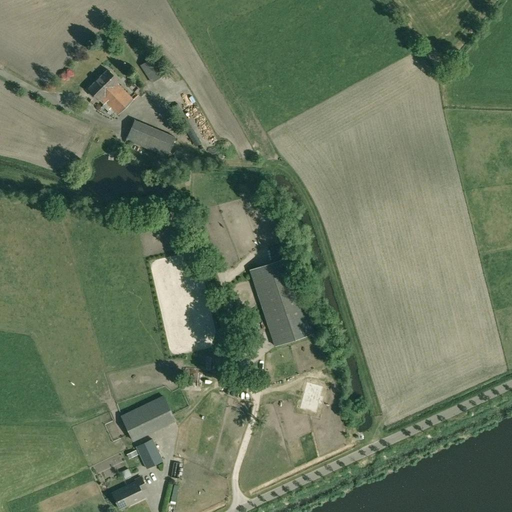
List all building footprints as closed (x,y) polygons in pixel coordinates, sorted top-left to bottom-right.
[(140,65),(151,82),(167,71),(156,54),(140,65)] [(88,89),(90,91),(89,93),(92,97),(94,95),(104,104),(106,102),(118,114),(133,100),(117,83),(119,81),(107,69),(88,89)] [(167,157),(176,137),(134,119),(126,140),(167,157)] [(274,346),(312,333),(287,257),(248,270),(274,346)] [(322,386),(306,382),(298,408),(315,413),(317,403),(320,404),(323,396),(320,395),(322,386)] [(133,442),(176,421),(163,395),(120,415),(127,431),(133,442)] [(212,441),(240,447),(250,403),(234,400),(226,433),(214,430),(212,441)] [(146,469),(163,461),(152,438),(136,446),(146,469)] [(181,480),(184,463),(172,461),(170,477),(181,480)] [(135,479),(135,481),(111,493),(119,510),(145,498),(142,491),(147,488),(141,476),(135,479)]
